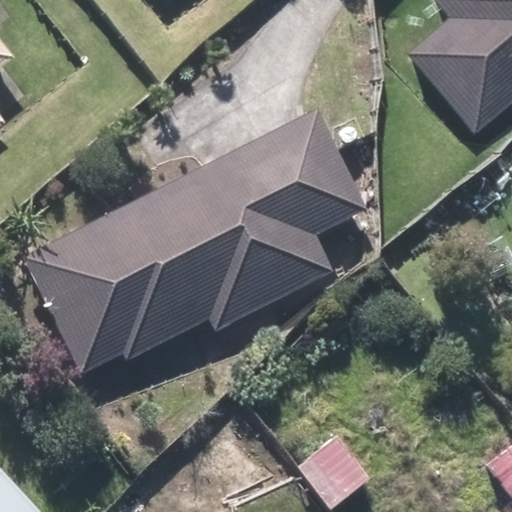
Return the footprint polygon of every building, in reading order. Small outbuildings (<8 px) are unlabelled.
[(511,0),(423,0),(440,21),(399,56),(467,137),(511,98),(511,0)] [(310,119),(18,263),(74,376),(115,355),(118,361),(201,320),(207,332),(324,274),(306,237),(356,213),(310,119)] [(511,435),(477,465),(511,506),(511,435)] [(362,479),(325,436),(287,469),(324,511),(362,479)] [(0,511),(23,511),(0,488),(0,511)]
